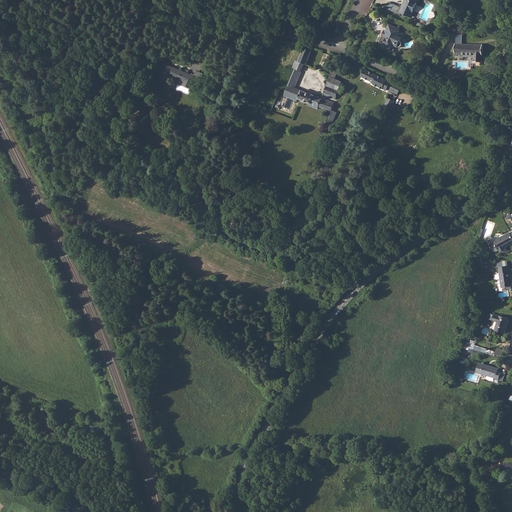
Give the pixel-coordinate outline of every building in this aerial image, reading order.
[(394,4),(391,10),(401,15),(402,13),(412,17),(419,0),(406,0),(403,8),(394,4)] [(379,42),(381,43),(384,44),(383,46),(391,50),(392,47),(395,46),(398,47),(399,48),(400,47),(401,47),(402,46),(403,45),(402,43),(402,42),(401,41),(404,33),(399,31),(400,29),(390,24),(386,31),(385,30),(379,42)] [(482,45),(460,44),(455,44),(455,54),(460,54),(460,55),(474,55),(473,59),(473,62),(482,62),(482,45)] [(298,62),(295,69),(301,72),(304,64),(306,65),(312,52),(303,48),(298,62)] [(331,75),(327,86),(339,90),(340,89),(341,86),(344,87),(345,84),(335,79),(339,69),(334,67),(331,75)] [(176,71),(168,68),(164,77),(172,80),(174,76),(182,79),(181,80),(186,82),(185,86),(193,89),(197,77),(176,69),(176,71)] [(365,70),(362,76),(375,83),(374,84),(387,91),(388,89),(398,94),(402,87),(365,70)] [(285,93),(284,96),(288,97),(294,100),(297,101),(298,99),(311,104),(310,106),(318,109),(319,106),(332,111),(334,104),(328,102),(322,100),(322,99),(301,91),(301,90),(294,88),(288,85),(285,93)] [(388,99),(385,106),(391,109),(394,102),(388,99)] [(509,233),(494,242),(490,243),(490,246),(493,252),(495,252),(499,251),(499,250),(500,252),(505,249),(504,247),(511,242),(511,232),(510,233),(509,233)] [(499,267),(500,278),(502,287),(506,287),(511,286),(510,272),(509,272),(508,265),(499,267)] [(495,315),(493,320),(498,322),(495,330),(505,333),(509,318),(499,315),(499,316),(495,315)] [(495,354),(502,356),(504,349),(498,347),(495,354)] [(479,363),(476,372),(495,378),(495,379),(498,380),(501,372),(501,371),(498,370),(498,368),(479,363)]
